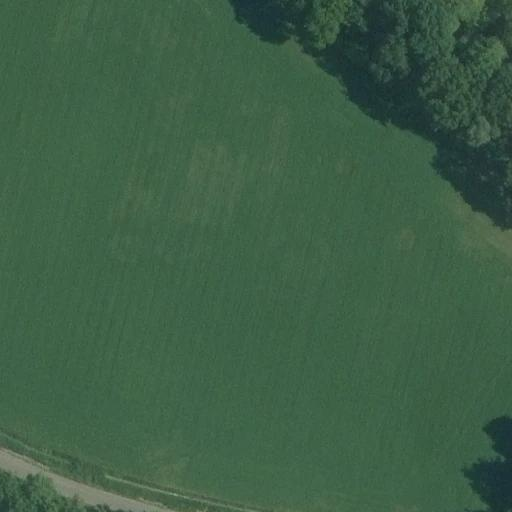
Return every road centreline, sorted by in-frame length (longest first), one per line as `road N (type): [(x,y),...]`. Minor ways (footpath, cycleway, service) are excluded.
road 1 (track): [(511,127),(350,0)]
road 2 (unclassified): [(0,459),(144,511)]
